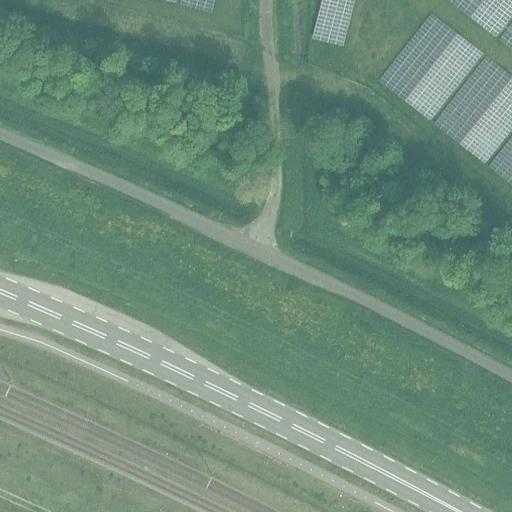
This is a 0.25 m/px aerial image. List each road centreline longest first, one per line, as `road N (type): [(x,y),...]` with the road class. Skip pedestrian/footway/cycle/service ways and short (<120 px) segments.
road 1 (unclassified): [(511,376),(0,136)]
road 2 (secondary): [(0,293),(242,399),(455,511)]
